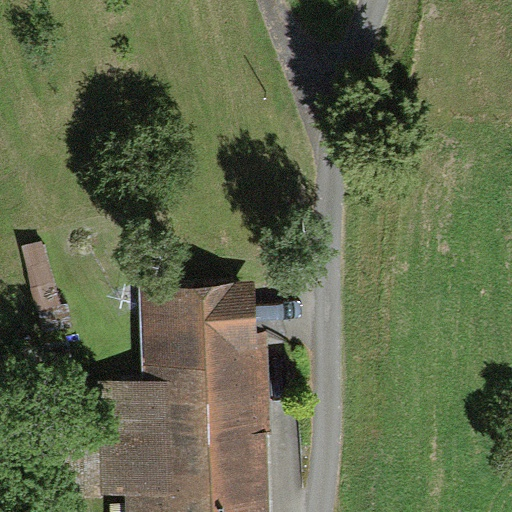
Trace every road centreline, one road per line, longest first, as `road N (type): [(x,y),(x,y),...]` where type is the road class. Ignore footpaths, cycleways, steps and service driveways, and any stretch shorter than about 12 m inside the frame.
road 1 (residential): [(316,511),(334,150),(342,87),(372,0)]
road 2 (track): [(271,0),(334,150)]
